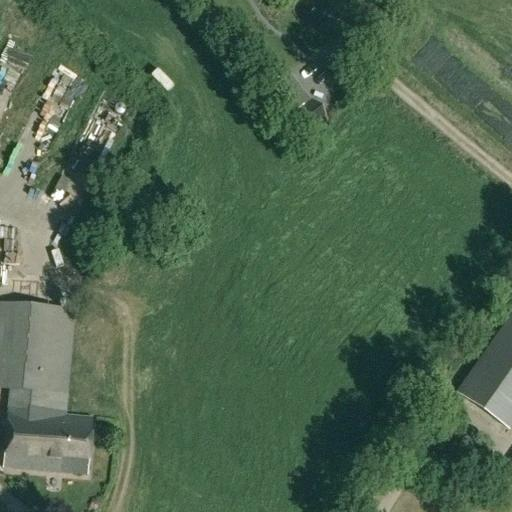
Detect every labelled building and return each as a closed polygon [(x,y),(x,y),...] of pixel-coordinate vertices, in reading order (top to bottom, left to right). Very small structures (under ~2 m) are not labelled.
[(32,182),(12,174),(1,203),(20,211),(32,182)] [(65,417),(75,312),(0,305),(0,390),(9,391),(2,469),(86,477),(92,420),(65,417)] [(509,430),(511,425),(511,316),(458,393),(509,430)] [(420,420),(416,417),(399,405),(371,448),(365,458),(387,472),(420,420)] [(461,427),(443,428),(434,442),(443,458),(461,459),(471,444),(461,427)]
